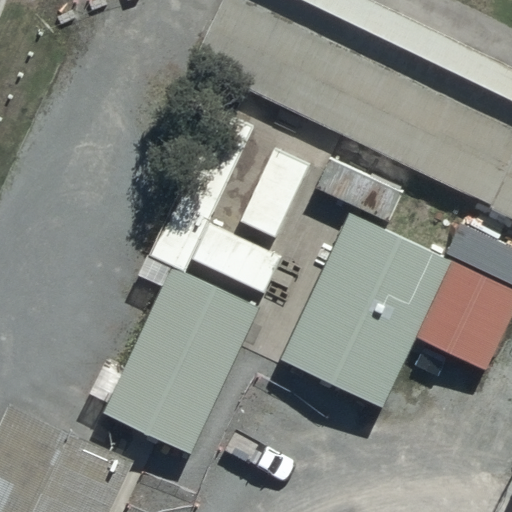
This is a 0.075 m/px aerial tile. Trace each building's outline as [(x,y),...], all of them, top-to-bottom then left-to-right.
[(511,79),(340,0),(265,0),(227,83),(511,215),(511,79)] [(224,114),(155,251),(190,268),(195,257),(266,293),(285,255),(213,219),(257,131),(224,114)] [(310,164),(275,147),(243,218),(278,234),(310,164)] [(404,192),(332,158),(319,185),(391,219),(404,192)] [(493,370),(511,327),(511,284),(350,212),(285,358),(389,405),(419,337),(493,370)] [(262,307),(176,269),(108,412),(194,453),(262,307)] [(0,424),(0,511),(110,511),(136,457),(12,399),(0,424)]
